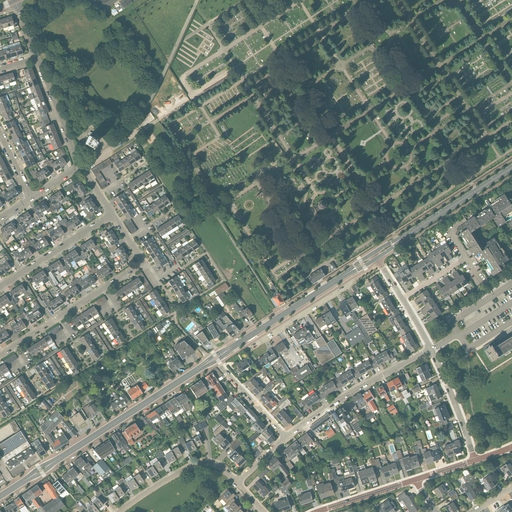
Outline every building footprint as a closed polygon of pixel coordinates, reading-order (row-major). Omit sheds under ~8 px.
[(102,0),(99,2),(105,11),(118,2),(116,0),(102,0)] [(14,27),(17,26),(15,19),(12,20),(11,17),(5,19),(8,27),(9,29),(11,28),(10,27),(13,26),(14,27)] [(0,21),(2,29),(8,27),(5,19),(0,20),(0,21)] [(14,47),(17,56),(23,54),(20,46),(14,47)] [(11,58),(17,56),(14,47),(9,49),(11,58)] [(5,60),(11,58),(9,49),(3,51),(5,60)] [(25,77),(33,73),(31,68),(23,71),(25,77)] [(9,83),(15,82),(15,81),(12,73),(7,75),(9,83)] [(27,82),(35,79),(33,73),(25,77),(27,82)] [(3,85),(9,83),(7,75),(1,77),(3,85)] [(203,92),(206,96),(232,81),(229,76),(203,92)] [(29,88),(38,85),(35,79),(27,82),(29,88)] [(31,93),(40,90),(38,85),(29,88),(31,93)] [(34,99),(42,96),(40,90),(31,93),(34,99)] [(36,105),(44,101),(42,96),(34,99),(36,105)] [(36,111),(46,107),(44,101),(36,105),(34,105),(36,111)] [(0,110),(8,107),(6,102),(0,103),(0,110)] [(0,110),(2,116),(10,113),(8,107),(0,110)] [(38,120),(47,117),(46,114),(48,113),(46,107),(36,111),(35,111),(38,117),(37,117),(38,120)] [(4,122),(13,119),(10,113),(2,116),(4,122)] [(8,130),(16,126),(13,121),(5,125),(8,130)] [(44,134),(55,130),(53,124),(50,125),(49,122),(41,125),(42,128),(41,128),(43,134),(44,134)] [(11,135),(19,131),(16,126),(8,130),(11,135)] [(49,138),(57,135),(55,130),(44,134),(46,139),(49,138)] [(14,141),(22,137),(25,135),(24,132),(20,134),(19,131),(11,135),(14,141)] [(51,144),(59,141),(57,135),(49,138),(51,144)] [(85,144),(93,148),(97,140),(89,136),(85,144)] [(16,146),(24,142),(22,137),(14,141),(16,146)] [(53,150),(62,147),(59,141),(51,144),(53,150)] [(19,152),(27,148),(24,142),(16,146),(19,152)] [(22,157),(30,153),(27,148),(19,152),(22,157)] [(56,161),(61,168),(66,164),(63,158),(65,157),(60,149),(57,150),(60,154),(57,156),(59,159),(56,161)] [(131,155),(136,162),(141,158),(136,151),(131,155)] [(25,162),(33,158),(30,153),(22,157),(25,162)] [(130,165),(136,162),(131,155),(126,158),(130,165)] [(27,168),(35,164),(33,158),(25,162),(27,168)] [(125,169),(130,165),(126,158),(120,161),(125,169)] [(55,171),(61,168),(56,161),(53,163),(52,160),(49,161),(48,160),(47,159),(45,161),(46,162),(49,167),(52,165),(55,171)] [(119,172),(125,169),(120,161),(115,165),(119,172)] [(40,171),(45,178),(50,175),(47,169),(49,167),(46,162),(43,163),(44,165),(42,166),(42,167),(39,169),(40,171)] [(0,175),(1,177),(9,173),(6,168),(0,170),(0,175)] [(39,182),(45,178),(40,171),(37,173),(35,170),(33,172),(32,170),(30,172),(33,178),(36,176),(39,182)] [(144,174),(148,181),(154,178),(149,171),(144,174)] [(1,177),(3,183),(11,179),(9,173),(1,177)] [(148,182),(148,181),(144,174),(138,178),(143,185),(145,187),(149,184),(148,182)] [(138,188),(143,185),(138,178),(133,181),(138,188)] [(132,192),(138,188),(133,181),(128,185),(132,192)] [(9,192),(13,199),(19,195),(15,189),(17,188),(14,182),(11,184),(12,185),(10,187),(12,190),(9,192)] [(74,189),(76,192),(84,187),(80,182),(74,186),(72,183),(64,188),(66,191),(70,189),(72,191),(74,189)] [(77,203),(83,199),(81,197),(87,193),(84,187),(76,192),(78,195),(75,197),(77,199),(76,200),(77,203)] [(8,202),(13,199),(9,192),(6,194),(4,191),(1,192),(1,191),(0,191),(0,195),(1,198),(4,196),(8,202)] [(67,202),(69,201),(66,196),(63,197),(59,191),(54,195),(59,202),(62,200),(64,203),(66,201),(67,202)] [(117,204),(124,200),(121,194),(113,199),(117,204)] [(486,247),(483,249),(479,243),(474,235),(472,232),(481,226),(488,222),(493,218),(498,227),(506,222),(504,219),(511,214),(511,200),(511,199),(508,200),(505,194),(500,197),(501,198),(499,199),(490,205),(495,212),(493,213),(490,208),(482,214),(475,218),(475,217),(467,222),(466,222),(464,223),(468,229),(461,233),(465,240),(468,244),(466,245),(469,249),(473,255),(474,257),(479,253),(484,261),(485,260),(490,268),(492,271),(491,271),(494,276),(502,270),(501,269),(505,266),(504,264),(509,260),(507,255),(505,256),(503,253),(505,252),(502,248),(501,249),(499,246),(494,238),(487,243),(488,245),(486,246),(486,247)] [(50,206),(53,211),(56,210),(55,208),(57,207),(56,204),(59,202),(54,195),(48,198),(52,204),(50,206)] [(160,199),(164,206),(170,203),(165,196),(160,199)] [(87,208),(94,203),(90,198),(84,202),(83,199),(77,203),(79,205),(80,204),(82,207),(85,205),(87,208)] [(159,210),(164,206),(160,199),(154,203),(159,210)] [(121,210),(128,205),(124,200),(117,204),(121,210)] [(328,208),(327,207),(327,205),(328,205),(328,204),(327,204),(329,203),(327,201),(326,202),(326,201),(325,200),(325,201),(323,201),(322,200),(322,201),(320,202),(319,201),(318,202),(319,203),(318,205),(317,205),(318,206),(314,208),(317,212),(320,210),(321,210),(321,209),(324,209),(324,210),(325,210),(324,209),(326,208),(327,208),(328,208)] [(51,213),(53,211),(50,206),(47,208),(43,202),(38,205),(42,212),(46,210),(47,213),(50,212),(51,213)] [(86,216),(88,219),(93,215),(91,213),(97,209),(94,203),(87,208),(89,211),(86,213),(87,215),(86,216)] [(154,213),(159,210),(154,203),(149,206),(154,213)] [(34,216),(37,222),(40,220),(39,219),(42,217),(40,214),(42,212),(38,205),(32,209),(36,215),(34,216)] [(124,215),(131,211),(128,205),(121,210),(124,215)] [(148,217),(154,213),(149,206),(147,207),(145,205),(142,207),(144,209),(144,210),(148,217)] [(70,220),(75,227),(80,224),(77,218),(79,216),(76,211),(71,214),(73,218),(70,220)] [(135,216),(131,211),(124,215),(127,220),(130,220),(135,216)] [(35,223),(37,222),(34,216),(31,218),(27,212),(22,216),(27,223),(30,221),(31,224),(34,222),(35,223)] [(173,219),(177,226),(183,223),(178,215),(173,219)] [(18,227),(21,232),(24,231),(26,229),(24,225),(27,223),(22,216),(16,219),(20,225),(18,227)] [(69,231),(75,227),(70,220),(67,222),(65,219),(65,218),(61,220),(59,221),(63,227),(65,225),(69,231)] [(172,230),(177,226),(173,219),(167,222),(172,230)] [(54,231),(59,238),(64,234),(60,228),(63,227),(59,221),(57,223),(58,224),(55,226),(57,229),(54,231)] [(19,234),(21,232),(18,227),(15,229),(11,222),(6,226),(10,233),(14,231),(15,234),(18,233),(19,234)] [(166,233),(172,230),(167,222),(162,226),(166,233)] [(4,236),(1,237),(5,243),(8,241),(7,240),(9,238),(8,235),(10,233),(6,226),(0,230),(4,236)] [(161,237),(166,233),(162,226),(156,229),(161,237)] [(53,241),(59,238),(54,231),(51,232),(49,228),(43,232),(47,237),(49,235),(53,241)] [(107,240),(115,236),(111,230),(105,234),(104,232),(98,235),(100,237),(101,237),(103,239),(105,237),(107,240)] [(38,241),(43,248),(48,245),(44,239),(47,237),(43,232),(41,233),(42,235),(39,236),(41,239),(38,241)] [(109,251),(114,248),(112,245),(118,241),(115,236),(107,240),(105,242),(108,247),(107,248),(109,251)] [(146,249),(153,244),(149,239),(142,243),(146,249)] [(37,252),(43,248),(38,241),(35,243),(33,240),(31,242),(30,240),(28,242),(31,247),(33,246),(37,252)] [(85,243),(90,250),(93,248),(95,251),(97,250),(100,254),(103,253),(97,244),(95,246),(91,240),(85,243)] [(189,244),(193,251),(199,247),(194,240),(189,244)] [(20,248),(22,251),(27,258),(32,255),(28,249),(31,247),(28,242),(25,244),(26,245),(20,248)] [(81,254),(84,260),(87,258),(86,257),(89,255),(87,252),(90,250),(85,243),(80,247),(83,253),(81,254)] [(441,247),(450,260),(453,259),(449,253),(452,252),(447,245),(449,244),(448,243),(441,247)] [(149,254),(156,249),(153,244),(146,249),(149,254)] [(188,254),(193,251),(189,244),(183,247),(188,254)] [(448,262),(450,260),(441,247),(439,244),(436,247),(437,249),(437,250),(442,258),(444,257),(448,262)] [(182,258),(188,254),(183,247),(182,245),(176,248),(178,251),(182,258)] [(118,256),(125,252),(122,246),(116,250),(114,248),(109,251),(111,253),(112,253),(113,255),(116,253),(118,256)] [(153,259),(160,255),(156,249),(149,254),(153,259)] [(21,262),(27,258),(22,251),(19,253),(17,250),(15,252),(14,251),(11,252),(15,258),(17,256),(21,262)] [(82,261),(84,260),(81,254),(78,256),(75,250),(69,254),(74,261),(77,259),(79,262),(81,260),(82,261)] [(431,253),(440,266),(443,265),(440,260),(442,258),(437,250),(431,253)] [(177,261),(182,258),(178,251),(172,254),(177,261)] [(115,266),(117,269),(124,264),(123,261),(129,257),(125,252),(118,256),(120,260),(117,261),(118,264),(115,266)] [(438,268),(440,266),(431,253),(427,256),(428,257),(429,258),(432,264),(435,263),(438,268)] [(65,265),(68,270),(71,268),(70,267),(73,266),(71,263),(74,261),(69,254),(63,257),(67,263),(65,265)] [(160,255),(153,259),(156,265),(159,263),(161,267),(168,263),(165,259),(163,260),(160,255)] [(1,265),(6,272),(11,269),(7,263),(10,261),(6,256),(4,258),(4,259),(2,260),(4,263),(1,265)] [(423,260),(432,274),(435,273),(431,267),(434,266),(432,264),(429,258),(428,257),(423,260)] [(112,272),(108,266),(110,264),(106,258),(104,260),(105,262),(99,265),(101,269),(106,276),(112,272)] [(66,272),(68,270),(65,265),(62,266),(58,260),(53,264),(58,272),(58,271),(61,269),(62,272),(65,270),(66,272)] [(195,264),(198,270),(205,265),(202,260),(195,264)] [(430,276),(432,274),(423,260),(419,263),(424,272),(426,270),(430,276)] [(332,272),(336,269),(332,263),(328,265),(332,272)] [(414,267),(420,276),(423,280),(425,279),(422,273),(424,272),(419,263),(414,267)] [(49,275),(52,280),(55,279),(54,278),(57,276),(56,274),(58,272),(53,264),(47,268),(51,274),(49,275)] [(201,275),(208,271),(205,265),(198,270),(201,275)] [(423,280),(420,276),(414,267),(409,270),(413,276),(414,278),(417,277),(420,282),(423,280)] [(100,279),(106,276),(101,269),(98,270),(97,268),(94,269),(93,268),(91,269),(94,275),(96,273),(100,279)] [(403,271),(412,285),(415,283),(411,278),(413,276),(409,270),(408,268),(403,271)] [(85,279),(90,286),(96,282),(92,276),(94,275),(91,269),(88,271),(89,272),(87,273),(87,274),(89,277),(85,279)] [(313,284),(319,280),(326,276),(321,269),(315,273),(308,277),(310,280),(309,281),(311,285),(313,284)] [(50,282),(52,280),(49,275),(46,277),(42,271),(37,274),(42,282),(45,280),(46,283),(49,281),(50,282)] [(205,280),(212,276),(208,271),(201,275),(205,280)] [(410,286),(412,285),(403,271),(399,274),(400,276),(396,279),(399,284),(403,281),(404,283),(406,281),(410,286)] [(463,286),(468,283),(463,275),(460,277),(457,271),(455,273),(463,286)] [(458,289),(463,286),(455,273),(452,275),(455,280),(453,281),(458,289)] [(33,286),(36,291),(39,289),(38,288),(40,287),(39,284),(42,282),(37,274),(31,278),(35,284),(33,286)] [(172,287),(179,282),(181,280),(182,280),(179,275),(178,275),(168,281),(172,287)] [(212,276),(205,280),(208,286),(215,281),(212,276)] [(374,292),(381,287),(379,284),(380,283),(376,276),(368,281),(370,285),(370,286),(374,292)] [(454,293),(458,289),(453,281),(451,283),(448,277),(445,279),(454,293)] [(85,290),(90,286),(85,279),(82,281),(81,278),(78,280),(77,278),(75,280),(78,285),(81,284),(85,290)] [(142,285),(141,283),(139,280),(138,278),(132,281),(137,288),(142,285)] [(449,296),(454,293),(445,279),(442,281),(446,286),(444,287),(449,296)] [(69,289),(74,296),(79,293),(76,287),(78,285),(75,280),(72,282),(73,283),(68,286),(70,289),(69,289)] [(132,292),(137,288),(132,281),(127,285),(132,292)] [(175,292),(182,288),(179,282),(172,287),(175,292)] [(224,305),(229,302),(223,292),(229,288),(225,283),(214,290),(224,305)] [(450,298),(449,296),(444,287),(441,289),(438,283),(435,285),(444,299),(445,301),(450,298)] [(352,287),(355,293),(359,291),(358,290),(360,289),(357,284),(355,285),(352,287)] [(26,297),(32,293),(28,286),(26,287),(27,289),(25,290),(21,285),(16,288),(20,295),(23,293),(26,297)] [(126,295),(132,292),(127,285),(122,288),(126,295)] [(285,302),(283,299),(280,294),(280,293),(279,294),(274,285),(271,287),(275,294),(272,295),(273,298),(275,301),(278,306),(285,302)] [(380,300),(388,295),(385,289),(383,290),(381,287),(374,292),(378,298),(378,297),(380,300)] [(12,299),(15,305),(17,303),(17,302),(19,300),(17,297),(20,295),(16,288),(10,292),(14,298),(12,299)] [(68,300),(74,296),(69,289),(66,291),(64,288),(62,290),(61,289),(59,290),(62,296),(65,294),(68,300)] [(121,299),(126,295),(122,288),(116,292),(121,299)] [(179,297),(186,293),(182,288),(175,292),(179,297)] [(53,300),(58,307),(63,303),(60,297),(62,296),(59,290),(56,292),(57,293),(54,295),(56,298),(53,300)] [(152,300),(159,295),(155,290),(148,294),(152,300)] [(416,303),(420,301),(429,295),(426,290),(418,295),(420,297),(414,301),(416,303)] [(179,297),(182,303),(189,298),(186,293),(179,297)] [(18,310),(15,305),(12,299),(9,301),(5,295),(0,298),(0,299),(4,306),(7,304),(10,308),(13,306),(16,311),(18,310)] [(155,305),(162,300),(159,295),(152,300),(155,305)] [(385,309),(392,304),(390,301),(391,300),(388,295),(380,300),(381,302),(381,303),(385,309)] [(423,302),(424,305),(432,299),(429,295),(420,301),(416,303),(418,306),(423,302)] [(353,310),(359,307),(361,305),(358,300),(355,301),(353,297),(347,301),(349,304),(353,310)] [(52,310),(58,307),(53,300),(50,302),(48,299),(46,300),(45,299),(43,301),(46,306),(49,304),(52,310)] [(421,310),(422,313),(436,304),(432,299),(424,305),(426,307),(421,310)] [(159,310),(166,306),(162,300),(155,305),(159,310)] [(323,306),(326,310),(329,308),(334,315),(337,313),(330,301),(323,306)] [(252,316),(253,316),(247,308),(245,309),(242,306),(240,308),(235,302),(231,305),(242,318),(245,315),(246,317),(248,316),(249,319),(250,318),(251,318),(252,317),(252,316)] [(361,341),(370,335),(359,320),(353,310),(349,304),(346,306),(345,303),(339,307),(346,318),(351,314),(353,316),(352,316),(358,327),(354,330),(361,341)] [(35,311),(32,313),(37,320),(42,317),(38,311),(41,309),(38,304),(32,307),(35,311)] [(391,317),(399,312),(395,307),(394,307),(392,304),(385,309),(388,315),(389,314),(391,317)] [(429,312),(431,314),(439,309),(436,304),(422,313),(424,315),(429,312)] [(127,315),(134,311),(137,309),(136,306),(133,308),(131,305),(124,310),(127,315)] [(88,310),(93,317),(98,314),(95,309),(94,306),(88,310)] [(166,306),(159,310),(162,316),(169,311),(166,306)] [(427,320),(428,322),(442,314),(439,309),(431,314),(432,316),(427,320)] [(87,320),(93,317),(88,310),(83,313),(87,320)] [(322,317),(326,324),(328,327),(333,324),(333,325),(337,323),(329,310),(326,312),(327,312),(325,314),(325,315),(322,317)] [(131,321),(138,316),(134,311),(127,315),(131,321)] [(236,328),(233,324),(221,311),(219,314),(223,318),(223,319),(226,323),(229,322),(231,325),(230,326),(235,333),(236,334),(239,331),(236,328)] [(395,326),(403,321),(400,318),(402,317),(399,312),(391,317),(392,319),(391,320),(395,326)] [(31,324),(37,320),(32,313),(29,315),(27,313),(25,314),(24,313),(21,315),(25,320),(27,318),(31,324)] [(82,324),(87,320),(83,313),(77,317),(82,324)] [(359,320),(370,335),(377,330),(367,314),(359,320)] [(16,324),(21,331),(26,327),(22,321),(25,320),(21,315),(19,316),(20,317),(17,319),(19,322),(16,324)] [(134,326),(141,322),(138,316),(131,321),(134,326)] [(77,327),(82,324),(77,317),(72,320),(77,327)] [(320,328),(326,324),(322,317),(316,321),(320,328)] [(107,328),(114,324),(111,318),(104,323),(107,328)] [(401,335),(409,330),(406,324),(405,325),(403,321),(395,326),(398,332),(399,331),(401,335)] [(141,322),(134,326),(137,332),(145,327),(141,322)] [(208,327),(207,327),(214,339),(219,336),(219,335),(223,332),(217,325),(215,327),(211,322),(207,326),(208,327)] [(226,323),(229,327),(225,329),(230,337),(235,333),(230,326),(231,325),(229,322),(226,323)] [(15,334),(21,331),(16,324),(13,326),(11,323),(9,324),(8,323),(5,325),(9,330),(11,328),(15,334)] [(111,334),(118,329),(114,324),(107,328),(111,334)] [(0,334),(4,341),(10,338),(6,332),(9,330),(5,325),(3,327),(3,328),(1,329),(3,332),(0,334),(0,333),(0,334)] [(150,331),(153,336),(163,330),(160,325),(150,331)] [(195,336),(204,346),(204,345),(209,342),(207,339),(210,338),(205,330),(201,326),(197,330),(199,333),(195,336)] [(300,331),(305,339),(307,342),(308,344),(313,341),(312,339),(313,338),(308,330),(308,331),(305,327),(300,331)] [(114,339),(121,334),(122,333),(121,331),(120,332),(118,329),(111,334),(114,339)] [(352,346),(361,341),(354,330),(345,335),(346,336),(347,338),(352,346)] [(405,343),(412,339),(411,336),(412,335),(409,330),(401,335),(402,337),(401,337),(405,343)] [(154,336),(153,336),(150,331),(146,334),(149,339),(154,336)] [(307,342),(305,339),(300,331),(294,335),(294,336),(291,338),(295,344),(297,348),(300,346),(307,342)] [(82,344),(90,340),(86,334),(79,339),(82,344)] [(118,344),(122,341),(125,340),(121,334),(114,339),(118,344)] [(44,339),(48,346),(53,342),(50,338),(49,335),(44,339)] [(317,349),(313,352),(316,355),(317,357),(322,366),(336,357),(327,344),(322,336),(315,341),(318,344),(320,348),(317,349)] [(511,336),(499,345),(504,353),(511,348),(511,336)] [(43,349),(48,346),(44,339),(38,342),(43,349)] [(333,339),(327,344),(336,357),(342,353),(333,339)] [(407,355),(411,353),(419,348),(415,342),(414,343),(412,339),(405,343),(402,345),(407,355)] [(86,350),(93,345),(90,340),(82,344),(86,350)] [(189,355),(194,352),(183,341),(174,347),(182,360),(186,357),(187,358),(190,357),(189,355)] [(37,353),(43,349),(38,342),(33,346),(37,353)] [(283,342),(274,347),(280,355),(288,350),(283,342)] [(89,355),(97,350),(93,345),(86,350),(89,355)] [(32,356),(37,353),(33,346),(27,349),(32,356)] [(63,357),(70,353),(66,347),(59,352),(63,357)] [(177,369),(182,365),(171,349),(167,352),(170,357),(170,358),(177,369)] [(270,364),(278,359),(275,353),(274,354),(271,349),(268,351),(268,352),(264,355),(269,363),(270,364)] [(97,350),(89,355),(93,360),(100,356),(97,350)] [(380,354),(384,362),(388,360),(389,361),(394,358),(389,350),(387,351),(386,351),(380,354)] [(66,363),(73,358),(70,353),(63,357),(66,363)] [(381,364),(384,362),(380,354),(374,357),(373,355),(370,357),(372,359),(376,368),(382,365),(381,364)] [(263,367),(269,363),(264,355),(258,359),(263,367)] [(69,368),(77,363),(73,358),(66,363),(69,368)] [(172,372),(177,369),(170,358),(164,361),(167,365),(172,372)] [(291,373),(290,371),(281,358),(278,360),(282,366),(283,366),(288,374),(291,373)] [(237,371),(240,376),(243,374),(242,372),(251,366),(246,359),(237,365),(240,369),(237,371)] [(371,371),(376,368),(372,359),(369,361),(369,360),(362,364),(366,372),(370,370),(371,371)] [(38,373),(45,369),(42,363),(34,368),(38,373)] [(77,363),(69,368),(73,373),(80,369),(77,363)] [(0,366),(0,369),(3,375),(9,371),(6,366),(4,364),(0,366)] [(363,373),(366,372),(362,364),(356,367),(354,369),(358,378),(364,375),(363,373)] [(419,375),(428,371),(427,369),(429,368),(427,364),(417,369),(419,375)] [(297,366),(290,371),(291,373),(296,382),(312,372),(307,365),(299,370),(297,366)] [(41,379),(48,374),(51,372),(48,367),(45,369),(38,373),(41,379)] [(358,378),(354,369),(351,371),(350,370),(345,374),(349,381),(352,379),(353,381),(358,378)] [(260,375),(264,373),(261,370),(253,376),(255,379),(260,375)] [(419,375),(422,382),(431,378),(428,371),(419,375)] [(211,388),(219,383),(212,373),(205,378),(206,380),(211,388)] [(45,384),(52,379),(48,374),(41,379),(45,384)] [(336,380),(340,388),(345,385),(346,385),(345,383),(349,381),(345,374),(338,377),(339,378),(336,380)] [(18,386),(25,381),(22,376),(15,381),(18,386)] [(403,387),(406,385),(401,376),(393,381),(397,389),(403,386),(403,387)] [(52,379),(45,384),(48,389),(55,385),(52,379)] [(248,385),(252,390),(259,384),(254,379),(248,385)] [(212,389),(211,388),(206,380),(202,382),(201,380),(190,388),(197,398),(208,391),(212,389)] [(335,391),(340,388),(336,380),(333,381),(327,385),(331,392),(335,390),(335,391)] [(22,391),(29,387),(25,381),(18,386),(22,391)] [(274,384),(271,381),(264,388),(266,391),(271,386),(274,384)] [(402,398),(400,393),(397,389),(393,381),(387,384),(383,387),(387,394),(391,392),(393,395),(395,393),(399,400),(402,398)] [(212,389),(216,395),(217,397),(225,392),(219,383),(211,388),(212,389)] [(259,384),(252,390),(257,395),(264,389),(259,384)] [(429,395),(439,391),(436,384),(426,389),(429,395)] [(127,391),(129,396),(131,398),(132,400),(142,393),(137,385),(130,389),(129,387),(125,389),(127,391)] [(328,394),(331,392),(327,385),(321,388),(321,389),(318,391),(324,399),(329,395),(328,394)] [(387,394),(383,387),(382,386),(377,389),(380,396),(381,397),(384,396),(387,402),(390,400),(387,394)] [(25,397),(32,392),(29,387),(22,391),(25,397)] [(53,395),(55,399),(66,392),(63,388),(53,395)] [(370,408),(372,411),(373,412),(378,409),(372,400),(375,398),(369,390),(362,395),(367,404),(370,408)] [(400,393),(402,398),(406,405),(413,401),(410,397),(411,396),(410,393),(408,393),(406,390),(400,393)] [(319,402),(324,399),(318,391),(315,392),(309,396),(314,403),(318,401),(319,402)] [(429,395),(431,402),(442,397),(439,391),(429,395)] [(32,392),(25,397),(28,402),(36,397),(32,392)] [(179,395),(189,410),(190,411),(191,410),(190,410),(192,409),(191,407),(193,406),(191,403),(189,404),(187,402),(189,400),(186,396),(184,392),(179,395)] [(220,401),(225,407),(228,405),(229,404),(228,403),(226,404),(224,402),(223,402),(222,402),(221,401),(227,397),(225,392),(217,397),(220,401)] [(359,410),(367,404),(362,395),(360,392),(351,398),(354,402),(358,409),(359,410)] [(261,399),(266,404),(273,398),(268,393),(265,396),(261,399)] [(117,406),(119,408),(127,403),(129,401),(128,399),(126,397),(124,394),(114,402),(115,403),(111,406),(113,409),(117,406)] [(186,412),(189,410),(179,395),(178,396),(178,397),(175,398),(180,406),(182,405),(186,412)] [(229,404),(228,405),(233,411),(237,408),(243,402),(240,399),(237,396),(234,399),(229,404)] [(278,403),(280,405),(288,399),(285,396),(280,401),(275,396),(273,398),(266,404),(271,409),(278,403)] [(311,405),(314,403),(309,396),(304,400),(304,401),(301,402),(307,410),(312,407),(311,405)] [(181,407),(180,406),(175,398),(171,400),(169,401),(176,413),(179,411),(178,409),(181,407)] [(52,407),(45,399),(41,403),(49,410),(52,407)] [(281,421),(288,415),(284,412),(287,409),(285,407),(291,402),(288,399),(280,405),(278,407),(281,409),(279,410),(281,412),(276,416),(281,421)] [(94,401),(83,408),(89,417),(92,415),(92,416),(98,413),(96,410),(98,408),(94,401)] [(173,415),(176,413),(169,401),(164,404),(162,405),(167,412),(169,410),(173,415)] [(220,412),(225,407),(220,401),(215,405),(220,412)] [(237,408),(242,414),(248,408),(243,402),(237,408)] [(353,412),(358,409),(354,402),(348,405),(353,412)] [(165,419),(167,418),(164,414),(167,412),(162,405),(160,407),(154,411),(165,423),(167,426),(169,424),(165,419)] [(392,416),(398,412),(396,409),(397,408),(395,406),(394,406),(393,405),(387,408),(390,413),(391,413),(392,416)] [(437,415),(447,411),(445,405),(435,409),(437,415)] [(351,417),(343,407),(339,410),(348,424),(353,420),(351,417)] [(7,408),(0,413),(4,418),(11,413),(7,408)] [(258,418),(248,408),(242,414),(252,424),(258,418)] [(296,408),(293,411),(298,416),(301,413),(296,408)] [(51,443),(55,450),(62,445),(68,441),(60,428),(57,430),(56,430),(55,428),(60,422),(68,433),(69,432),(71,436),(76,432),(63,418),(57,410),(56,411),(45,422),(40,427),(43,432),(46,436),(51,443)] [(83,420),(87,418),(82,410),(78,412),(79,412),(73,416),(73,417),(70,419),(74,426),(77,423),(79,425),(85,421),(83,420)] [(348,424),(339,410),(332,414),(338,422),(337,422),(339,425),(341,428),(343,427),(348,435),(353,431),(348,424)] [(143,418),(153,429),(159,435),(162,433),(156,427),(152,422),(157,418),(160,422),(159,423),(161,426),(165,423),(154,411),(146,416),(143,418)] [(373,412),(372,411),(365,415),(368,420),(375,416),(373,412)] [(437,415),(440,422),(450,418),(447,411),(437,415)] [(310,427),(315,434),(322,429),(320,426),(326,422),(329,426),(332,424),(331,422),(334,420),(328,413),(310,427)] [(288,415),(281,421),(286,427),(293,421),(292,420),(288,415)] [(259,436),(258,434),(265,427),(259,419),(252,426),(257,432),(256,433),(248,440),(251,443),(255,439),(259,436)] [(199,423),(202,430),(208,427),(204,420),(203,421),(200,422),(199,423)] [(20,431),(14,421),(9,424),(15,434),(20,431)] [(223,421),(220,424),(226,429),(229,427),(223,421)] [(362,430),(358,424),(356,421),(351,424),(357,433),(362,430)] [(126,439),(127,441),(130,445),(133,444),(134,443),(130,438),(140,431),(135,423),(124,430),(124,431),(122,433),(126,439)] [(197,432),(198,432),(202,430),(199,423),(197,424),(193,426),(197,432)] [(263,442),(265,440),(271,435),(272,434),(268,429),(267,428),(263,432),(261,434),(259,436),(261,438),(260,439),(263,442)] [(329,439),(336,434),(331,428),(325,432),(329,439)] [(26,459),(34,454),(30,447),(20,431),(15,434),(12,436),(3,442),(0,443),(0,454),(9,469),(18,464),(26,459)] [(130,449),(125,442),(123,439),(118,431),(115,434),(120,441),(119,442),(124,450),(126,452),(130,449)] [(202,444),(199,438),(201,437),(198,432),(197,432),(196,433),(198,436),(191,440),(192,441),(195,448),(202,444)] [(314,442),(313,440),(307,433),(302,437),(307,444),(308,445),(311,443),(312,443),(314,442)] [(122,451),(124,450),(119,442),(120,441),(115,434),(111,436),(116,443),(119,449),(120,449),(122,451)] [(218,445),(224,439),(219,434),(213,440),(218,445)] [(269,445),(270,446),(276,440),(271,435),(265,440),(269,445)] [(224,450),(230,444),(228,442),(231,440),(227,436),(224,439),(218,445),(224,450)] [(229,446),(232,449),(241,440),(239,437),(229,446)] [(302,448),(307,444),(302,437),(297,441),(302,448)] [(101,459),(102,460),(115,451),(109,440),(93,451),(101,459)] [(234,451),(239,446),(240,444),(241,446),(243,444),(241,440),(232,449),(234,451)] [(431,452),(434,461),(441,459),(438,450),(442,449),(439,440),(435,441),(437,450),(431,452)] [(451,444),(455,455),(461,452),(460,447),(461,446),(459,440),(455,442),(455,443),(451,444)] [(36,448),(41,456),(46,453),(44,450),(48,447),(44,442),(40,445),(39,446),(35,441),(32,443),(36,448)] [(196,448),(195,448),(192,441),(185,444),(189,452),(196,448)] [(290,446),(296,454),(298,456),(301,454),(303,456),(306,453),(302,448),(297,441),(290,446)] [(448,457),(455,455),(451,444),(444,446),(445,449),(444,450),(445,453),(447,452),(448,457)] [(290,458),(296,454),(290,446),(284,451),(290,458)] [(171,452),(175,459),(182,455),(177,447),(171,451),(171,452)] [(427,464),(434,461),(431,452),(430,451),(427,452),(425,449),(423,449),(427,464)] [(234,462),(240,456),(235,451),(228,457),(234,462)] [(176,459),(175,459),(171,452),(165,455),(169,463),(176,459)] [(239,467),(246,461),(241,455),(240,456),(234,462),(239,467)] [(420,466),(416,455),(410,458),(413,468),(420,466)] [(88,471),(93,467),(92,467),(85,458),(83,456),(81,457),(73,463),(83,474),(83,475),(84,477),(86,479),(91,475),(85,469),(83,467),(84,466),(88,471)] [(85,458),(92,467),(95,465),(87,456),(85,458)] [(409,456),(407,457),(403,459),(406,470),(413,468),(410,458),(409,456)] [(286,476),(289,474),(276,457),(268,464),(274,471),(279,467),(280,469),(279,469),(282,473),(278,477),(283,484),(287,489),(292,485),(288,480),(289,479),(286,476)] [(93,467),(98,474),(104,481),(114,474),(109,468),(102,460),(101,459),(101,460),(101,459),(95,465),(92,467),(93,467)] [(152,466),(157,473),(163,469),(158,461),(152,465),(152,466)] [(388,466),(392,475),(399,473),(396,463),(388,466)] [(511,476),(511,467),(510,463),(507,465),(506,464),(500,468),(504,475),(507,473),(509,477),(510,477),(510,478),(511,476)] [(67,472),(72,478),(78,474),(75,470),(77,469),(75,466),(73,468),(70,470),(70,469),(68,471),(67,472)] [(157,474),(157,473),(152,466),(146,470),(151,478),(157,474)] [(384,477),(392,475),(388,466),(381,468),(384,477)] [(366,470),(370,482),(377,480),(373,467),(366,470)] [(258,492),(265,486),(267,484),(263,480),(263,479),(262,478),(269,472),(266,469),(258,476),(261,479),(255,485),(253,487),(258,492)] [(363,484),(370,482),(366,470),(358,472),(363,484)] [(72,485),(75,482),(72,478),(67,472),(62,477),(69,486),(71,484),(72,485)] [(104,481),(98,474),(97,475),(101,481),(94,486),(93,485),(94,485),(92,484),(92,483),(90,481),(88,482),(93,487),(94,489),(104,481)] [(133,479),(137,486),(144,482),(139,474),(132,478),(133,479)] [(344,476),(345,477),(348,489),(355,487),(352,477),(351,474),(344,476)] [(462,494),(465,492),(471,501),(477,497),(468,483),(473,480),(473,479),(471,476),(470,474),(469,474),(465,477),(463,478),(467,484),(459,489),(462,494)] [(488,490),(495,486),(492,481),(493,480),(490,475),(483,480),(485,483),(483,484),(486,488),(487,487),(488,490)] [(337,478),(338,482),(342,491),(348,489),(345,477),(344,476),(337,478)] [(93,487),(88,482),(86,479),(84,477),(82,479),(88,487),(89,487),(91,489),(93,487)] [(138,486),(137,486),(133,479),(127,483),(132,491),(138,486)] [(49,481),(48,481),(43,485),(53,499),(43,507),(38,500),(39,499),(37,496),(42,493),(42,492),(37,485),(26,493),(32,501),(39,511),(55,511),(65,506),(58,497),(58,496),(55,492),(56,491),(49,481)] [(66,491),(58,481),(52,485),(61,495),(66,491)] [(324,485),(327,496),(334,494),(330,482),(324,485)] [(321,498),(327,496),(324,485),(323,483),(317,485),(321,498)] [(287,489),(283,484),(279,489),(278,489),(280,491),(281,490),(282,493),(284,493),(285,495),(289,494),(287,489)] [(439,497),(448,492),(443,484),(434,490),(439,497)] [(81,495),(84,492),(78,485),(75,488),(81,495)] [(265,486),(258,492),(263,497),(265,495),(265,496),(270,491),(265,486)] [(113,491),(118,498),(124,494),(119,487),(113,491)] [(119,499),(118,498),(113,491),(111,488),(109,490),(111,493),(107,496),(112,503),(119,499)] [(227,504),(233,498),(236,496),(232,492),(231,493),(228,490),(217,499),(219,502),(222,499),(227,504)] [(303,496),(299,497),(301,504),(313,501),(310,492),(303,494),(303,496)] [(405,507),(416,500),(412,494),(409,497),(408,495),(407,496),(404,492),(396,497),(400,503),(401,502),(405,507)] [(30,502),(32,501),(26,493),(22,496),(26,501),(25,502),(28,506),(31,504),(30,502)] [(23,510),(26,508),(19,497),(14,500),(15,502),(16,504),(21,511),(23,511),(22,509),(23,510)] [(92,504),(98,510),(103,505),(98,498),(92,503),(92,504)] [(232,511),(238,506),(236,504),(237,502),(233,498),(227,504),(224,507),(229,511),(228,511),(232,511)] [(288,498),(275,503),(279,511),(291,508),(288,498)] [(415,511),(420,509),(421,508),(416,500),(405,507),(403,508),(405,511),(415,511)] [(453,502),(453,501),(452,501),(448,503),(449,505),(445,507),(448,511),(454,511),(458,510),(458,509),(453,502)] [(21,511),(16,504),(15,502),(10,505),(14,511),(21,511)] [(84,511),(80,507),(76,502),(76,503),(73,505),(77,509),(78,509),(80,511),(84,511)] [(385,511),(391,511),(392,511),(394,510),(393,508),(390,503),(385,506),(386,507),(383,509),(385,511)]
